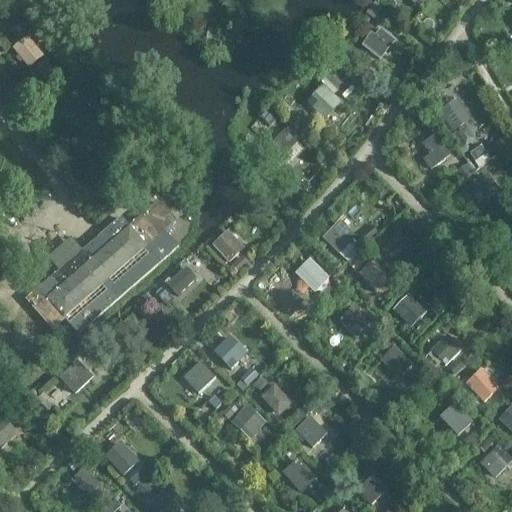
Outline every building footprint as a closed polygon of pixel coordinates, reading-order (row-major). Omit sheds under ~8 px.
[(374,17),(356,37),(382,60),(400,40),(374,17)] [(24,70),(46,54),(29,32),(8,48),(24,70)] [(65,109),(82,94),(69,79),(52,94),(65,109)] [(321,83),(302,103),(322,121),(341,102),(321,83)] [(75,120),(94,105),(85,95),(67,110),(75,120)] [(444,110),(457,131),(475,120),(462,99),(444,110)] [(422,184),(444,168),(427,146),(406,162),(422,184)] [(92,186),(114,170),(98,148),(76,164),(92,186)] [(459,194),(473,217),(497,203),(483,180),(459,194)] [(79,335),(179,248),(164,231),(174,221),(158,203),(130,228),(121,219),(27,301),(53,330),(65,319),(79,335)] [(320,236),(338,256),(359,237),(341,217),(320,236)] [(228,226),(209,246),(229,265),(248,245),(228,226)] [(377,259),(361,273),(380,294),(395,280),(377,259)] [(294,279),(311,297),(330,280),(314,262),(294,279)] [(189,265),(169,285),(181,297),(201,277),(189,265)] [(413,327),(428,312),(412,296),(397,311),(413,327)] [(331,320),(349,340),(370,322),(351,302),(331,320)] [(110,349),(130,367),(149,347),(129,329),(110,349)] [(429,348),(447,368),(468,350),(450,330),(429,348)] [(233,368),(249,349),(232,335),(216,353),(233,368)] [(383,360),(403,378),(416,363),(396,345),(383,360)] [(180,378),(198,398),(219,379),(200,359),(180,378)] [(67,401),(95,380),(82,362),(53,383),(67,401)] [(486,403),(503,388),(484,368),(468,383),(486,403)] [(259,398),(277,418),(298,399),(279,379),(259,398)] [(436,417),(455,437),(475,419),(457,398),(436,417)] [(511,401),(493,418),(511,439),(511,438),(511,401)] [(253,440),(270,422),(250,404),(233,422),(253,440)] [(0,414),(0,452),(1,453),(20,433),(0,414)] [(315,448),(331,432),(314,414),(298,430),(315,448)] [(126,475),(142,461),(125,441),(109,455),(126,475)] [(482,463),(499,478),(511,463),(511,456),(499,444),(482,463)] [(277,475),(295,495),(315,477),(297,456),(277,475)] [(60,489),(80,508),(99,488),(79,469),(60,489)] [(354,491),(372,511),(393,492),(374,472),(354,491)] [(149,502),(158,511),(176,511),(187,501),(168,482),(149,502)]
